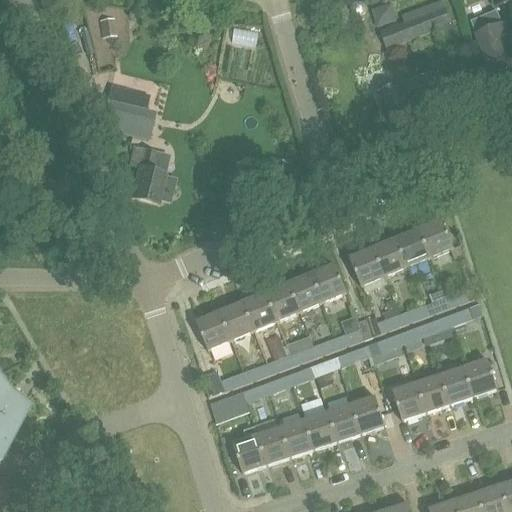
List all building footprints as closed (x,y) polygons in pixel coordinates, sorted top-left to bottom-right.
[(380,34),(387,52),(437,33),(438,34),(451,29),(451,28),(452,27),(443,2),(401,17),(403,25),(399,26),(398,22),(385,27),(387,31),(380,34)] [(116,37),(113,20),(100,22),(103,39),(116,37)] [(476,37),(495,83),(511,75),(511,50),(511,47),(511,46),(511,39),(506,25),(502,27),(476,37)] [(252,50),(248,64),(263,68),(267,54),(252,50)] [(393,59),(396,71),(421,65),(418,52),(393,59)] [(376,97),(389,128),(416,116),(412,105),(446,90),(438,72),(403,87),(403,85),(376,97)] [(100,131),(148,143),(156,114),(128,107),(132,92),(112,87),(108,103),(107,102),(100,131)] [(166,176),(156,173),(158,164),(154,163),(156,155),(135,150),(131,167),(139,169),(131,200),(158,207),(159,203),(171,206),(177,182),(165,178),(166,176)] [(222,198),(219,192),(212,191),(208,197),(211,203),(218,203),(222,198)] [(419,232),(432,261),(451,253),(455,261),(464,258),(460,248),(455,250),(443,222),(419,232)] [(397,241),(409,271),(432,261),(419,232),(397,241)] [(374,251),(386,280),(409,271),(397,241),(374,251)] [(350,261),(363,290),(386,280),(374,251),(350,261)] [(312,277),(324,305),(348,296),(336,267),(312,277)] [(289,286),(301,315),(324,305),(312,277),(289,286)] [(266,296),(278,324),(301,315),(289,286),(266,296)] [(448,299),(452,311),(476,302),(472,290),(448,299)] [(243,305),(255,334),(278,324),(266,296),(243,305)] [(425,308),(429,320),(452,311),(448,299),(425,308)] [(220,315),(232,343),(255,334),(243,305),(220,315)] [(401,317),(406,328),(429,320),(425,308),(401,317)] [(471,309),(448,318),(452,330),(475,321),(471,309)] [(196,325),(208,353),(232,343),(220,315),(196,325)] [(370,328),(374,340),(406,328),(401,317),(392,320),(378,325),(376,319),(367,322),(370,328)] [(448,318),(425,327),(429,338),(432,347),(455,338),(452,330),(448,318)] [(338,340),(342,352),(374,340),(370,328),(367,322),(358,325),(360,331),(338,340)] [(425,327),(401,335),(406,347),(429,338),(425,327)] [(401,335),(369,347),(374,359),(406,347),(401,335)] [(268,366),(272,378),(296,369),(291,357),(288,350),(285,351),(279,338),(268,342),(276,363),(268,366)] [(315,349),(319,360),(342,352),(338,340),(315,349)] [(291,357),(296,369),(319,360),(315,349),(291,357)] [(353,354),(338,359),(342,371),(357,365),(353,354)] [(314,368),(319,379),(342,371),(338,359),(314,368)] [(466,370),(476,400),(500,392),(490,362),(466,370)] [(245,375),(249,387),(272,378),(268,366),(245,375)] [(291,377),(295,388),(319,379),(314,368),(291,377)] [(442,378),(452,408),(476,400),(466,370),(442,378)] [(203,381),(211,401),(249,387),(245,375),(222,383),(219,375),(203,381)] [(268,385),(272,397),(295,388),(291,377),(268,385)] [(418,386),(429,416),(452,408),(442,378),(418,386)] [(0,463),(29,409),(24,406),(18,402),(13,398),(9,394),(5,389),(1,384),(0,383),(0,463)] [(245,394),(249,406),(272,397),(268,385),(245,394)] [(394,394),(404,424),(429,416),(418,386),(394,394)] [(211,406),(215,418),(249,406),(245,394),(211,406)] [(354,407),(364,437),(388,430),(378,399),(354,407)] [(330,415),(340,445),(364,437),(354,407),(330,415)] [(307,423),(317,453),(340,445),(330,415),(307,423)] [(283,430),(293,461),(317,453),(307,423),(283,430)] [(236,446),(246,476),(270,468),(260,438),(258,439),(255,429),(245,433),(247,442),(236,446)] [(260,438),(270,468),(293,461),(283,430),(260,438)] [(511,511),(511,485),(502,489),(509,511),(511,511)] [(478,497),(483,511),(509,511),(502,489),(478,497)] [(455,505),(457,511),(483,511),(478,497),(455,505)]
